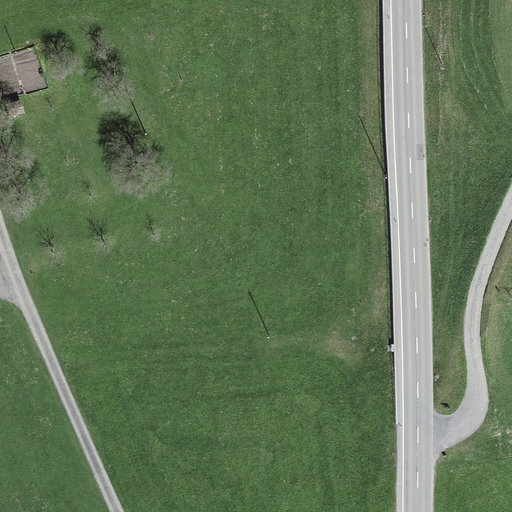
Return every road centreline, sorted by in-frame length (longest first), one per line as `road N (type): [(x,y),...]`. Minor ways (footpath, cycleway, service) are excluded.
road 1 (unclassified): [(408,0),(417,511)]
road 2 (track): [(0,238),(115,511)]
road 3 (track): [(511,218),(475,315),(478,414),(449,436),(417,438)]
